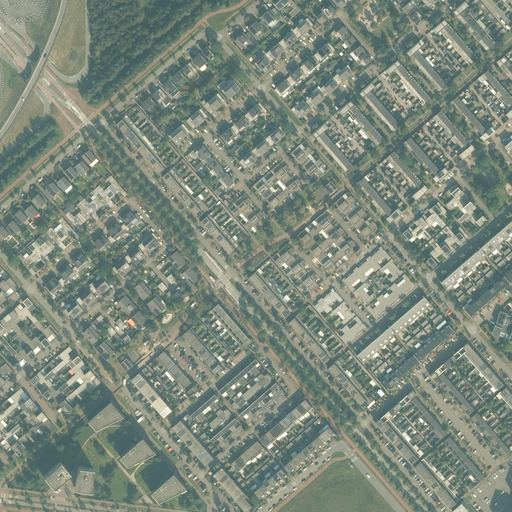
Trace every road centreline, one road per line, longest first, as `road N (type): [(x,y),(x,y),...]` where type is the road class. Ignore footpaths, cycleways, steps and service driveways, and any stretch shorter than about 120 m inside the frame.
road 1 (residential): [(102,121),(363,425)]
road 2 (residential): [(67,332),(168,244),(131,201)]
road 3 (tertiary): [(262,511),(339,446),(398,511)]
road 4 (unclassified): [(0,14),(73,81),(86,67),(85,0)]
road 5 (residential): [(200,474),(294,391),(257,346)]
road 6 (residential): [(217,38),(209,28),(102,121)]
road 7 (secondary): [(0,137),(38,73),(66,0)]
road 8 (unclassified): [(0,156),(47,112),(0,47)]
road 9 (residential): [(28,288),(131,201)]
road 10 (unclassified): [(0,210),(100,123)]
road 11 (residential): [(206,391),(169,347),(174,342),(179,338),(216,382)]
road 12 (tertiary): [(125,511),(0,495)]
road 13 (residential): [(496,470),(418,378)]
